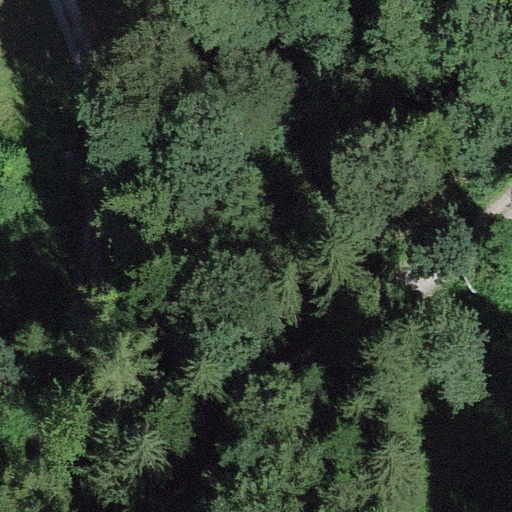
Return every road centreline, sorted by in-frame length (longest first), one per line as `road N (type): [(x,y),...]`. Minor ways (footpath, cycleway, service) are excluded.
road 1 (track): [(62,0),(76,41),(100,201),(54,442),(25,511)]
road 2 (track): [(511,218),(489,247),(129,511)]
